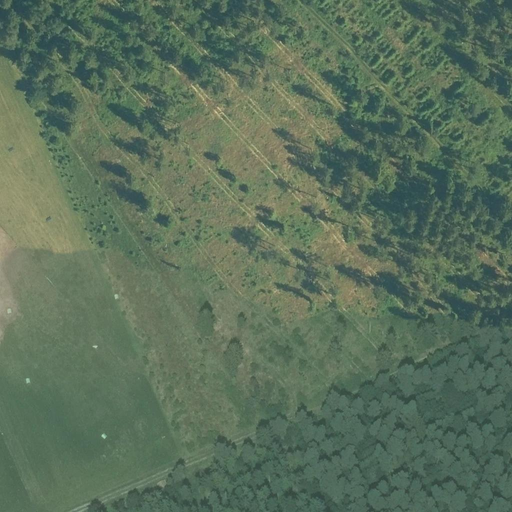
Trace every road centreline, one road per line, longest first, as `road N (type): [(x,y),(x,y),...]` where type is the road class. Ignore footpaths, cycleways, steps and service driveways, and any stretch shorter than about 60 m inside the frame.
road 1 (track): [(83,511),(511,323)]
road 2 (track): [(416,0),(511,116)]
